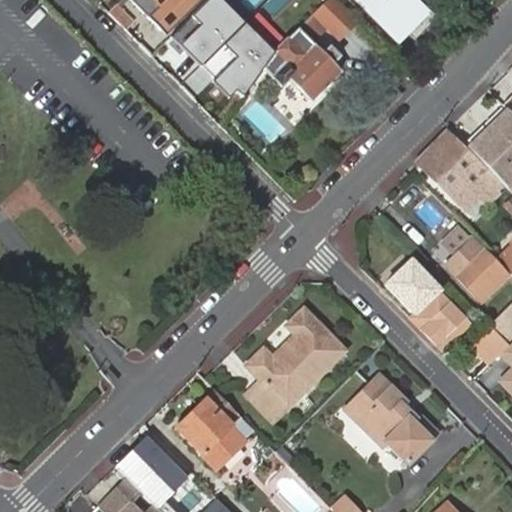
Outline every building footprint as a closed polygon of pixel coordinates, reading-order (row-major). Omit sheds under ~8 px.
[(272,49),(223,0),(208,0),(194,14),(207,29),(185,48),(220,83),(216,89),(233,105),(242,94),(248,101),(267,76),(283,61),(272,49)] [(421,19),(402,0),(355,0),(397,42),(421,19)] [(294,28),(282,39),(272,49),(283,61),(267,76),(279,87),(286,81),(308,103),(339,74),(333,68),(339,61),(327,48),(320,55),(312,46),(294,28)] [(376,47),(358,29),(349,38),(367,56),(376,47)] [(503,108),(511,117),(511,88),(498,103),(503,108)] [(511,117),(503,108),(464,146),(506,190),(511,184),(511,117)] [(481,173),(443,133),(413,163),(460,211),(474,198),(486,186),(492,191),(499,185),(487,173),(484,170),(481,173)] [(492,191),(486,186),(474,198),(482,207),(495,194),(492,191)] [(511,198),(503,207),(511,216),(511,198)] [(468,241),(446,218),(429,235),(451,258),(468,241)] [(511,240),(493,259),(511,279),(511,240)] [(502,275),(468,241),(451,258),(443,265),(483,306),(487,302),(490,304),(496,297),(488,289),(502,275)] [(420,306),(430,296),(425,291),(414,301),(420,306)] [(408,317),(440,350),(466,323),(435,292),(420,306),(408,317)] [(346,350),(305,307),(287,326),(295,334),(273,355),(265,347),(249,363),(262,378),(248,393),(274,419),(346,350)] [(511,326),(506,320),(504,318),(490,330),(504,344),(511,336),(511,326)] [(471,348),(486,365),(496,353),(504,344),(490,330),(471,348)] [(511,336),(504,344),(496,353),(511,368),(497,381),(511,395),(511,336)] [(378,375),(348,403),(359,414),(355,418),(379,443),(383,439),(405,462),(434,433),(414,412),(410,416),(398,404),(402,399),(378,375)] [(214,470),(254,430),(214,390),(176,430),(214,470)] [(414,412),(402,399),(398,404),(410,416),(414,412)] [(359,414),(348,403),(344,407),(355,418),(359,414)] [(218,511),(137,433),(111,459),(165,511),(218,511)] [(152,511),(137,497),(141,493),(126,478),(105,500),(117,511),(152,511)] [(449,511),(440,502),(435,506),(441,511),(449,511)]
